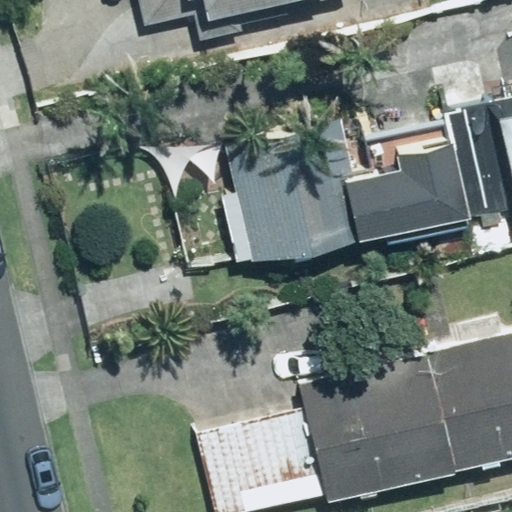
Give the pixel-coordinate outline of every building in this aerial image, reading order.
[(133,0),(139,23),(232,0),(133,0)] [(511,98),(476,109),(506,212),(511,210),(511,98)] [(314,108),(213,131),(225,181),(211,184),(226,250),(453,200),(431,105),(367,120),(376,159),(327,170),(314,108)] [(511,444),(511,324),(421,345),(447,459),(511,444)] [(220,511),(447,459),(421,345),(283,377),(289,402),(183,427),(202,511),(220,511)]
